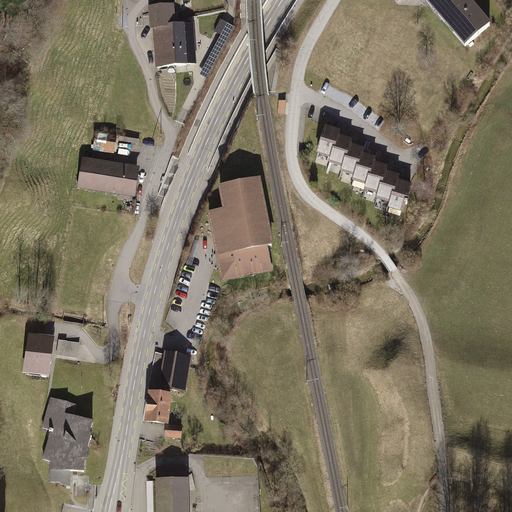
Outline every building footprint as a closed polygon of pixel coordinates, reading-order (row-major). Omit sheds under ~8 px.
[(150,31),(154,31),(175,30),(173,0),(157,0),(158,7),(149,7),(150,31)] [(420,0),(461,47),(489,24),(467,0),(420,0)] [(234,28),(221,21),(214,33),(222,37),(200,76),(206,79),(234,28)] [(194,28),(175,30),(176,45),(195,44),(194,28)] [(175,30),(154,31),(157,69),(178,67),(176,45),(175,30)] [(197,66),(195,44),(176,45),(178,67),(197,66)] [(286,101),(279,101),(278,115),(285,115),(286,101)] [(339,134),(325,129),(316,156),(330,161),(338,138),(339,134)] [(118,136),(96,132),(93,149),(115,153),(117,142),(118,136)] [(140,140),(118,136),(117,142),(139,145),(140,140)] [(351,142),(338,138),(330,161),(329,165),(342,169),(350,146),(351,142)] [(363,150),(350,146),(342,169),(341,173),(354,177),(362,155),(363,150)] [(375,159),(362,155),(354,177),(353,182),(366,186),(374,164),(375,159)] [(140,168),(82,158),(78,189),(135,198),(140,168)] [(388,168),(374,164),(366,186),(365,191),(379,195),(386,173),(388,168)] [(400,177),(386,173),(379,195),(377,200),(391,204),(398,182),(400,177)] [(261,178),(219,187),(223,210),(208,213),(222,283),(273,273),(268,247),(275,246),(261,178)] [(412,187),(398,182),(391,204),(389,209),(403,214),(412,187)] [(49,379),(55,340),(29,337),(23,375),(49,379)] [(80,344),(59,341),(56,356),(77,359),(80,344)] [(193,358),(165,353),(159,389),(186,394),(193,358)] [(168,428),(172,397),(148,394),(144,425),(168,428)] [(71,473),(84,474),(85,462),(88,461),(90,454),(88,451),(92,438),(89,436),(93,425),(73,419),(76,407),(51,399),(42,429),(50,431),(48,437),(49,438),(42,461),(50,464),(50,484),(69,487),(69,473),(71,473)] [(181,440),(183,430),(166,428),(165,438),(181,440)] [(189,511),(188,465),(154,466),(156,511),(189,511)]
